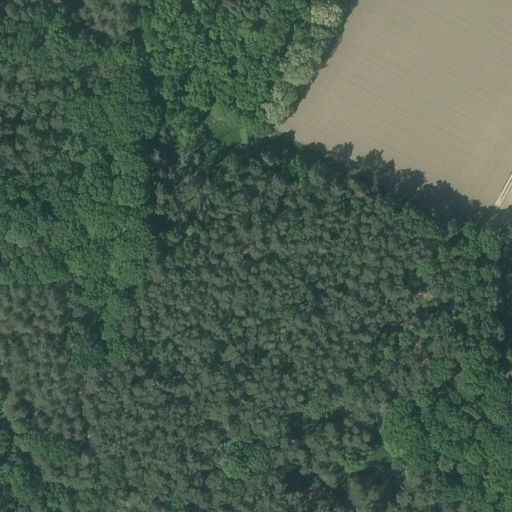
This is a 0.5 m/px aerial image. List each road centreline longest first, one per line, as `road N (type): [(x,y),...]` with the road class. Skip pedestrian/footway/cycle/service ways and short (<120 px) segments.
road 1 (track): [(483,230),(59,270)]
road 2 (track): [(143,26),(144,261)]
road 3 (track): [(59,270),(90,446)]
road 4 (track): [(222,511),(262,446),(319,476),(352,472)]
road 5 (track): [(201,511),(90,446)]
